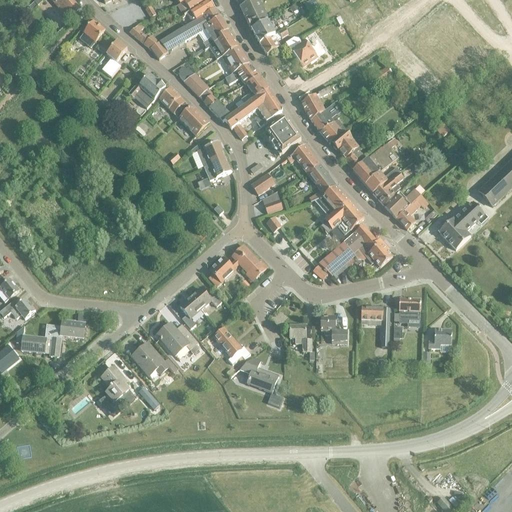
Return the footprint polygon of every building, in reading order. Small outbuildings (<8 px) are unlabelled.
[(69,0),(61,0),(55,6),(69,23),(80,12),(69,0)] [(180,5),(177,8),(183,18),(188,15),(209,1),(207,0),(188,0),(187,1),(182,4),(180,5)] [(235,0),(240,9),(254,1),(253,0),(235,0)] [(254,1),(240,9),(250,30),(266,21),(256,0),(254,1)] [(188,15),(193,23),(194,24),(197,22),(215,11),(209,1),(188,15)] [(312,1),(308,3),(312,11),(317,8),(312,1)] [(300,4),(290,9),(293,14),(299,11),(298,10),(302,8),(300,4)] [(150,19),(155,16),(150,7),(145,11),(150,19)] [(158,44),(150,51),(151,52),(159,61),(168,55),(167,53),(199,36),(205,44),(203,45),(207,51),(209,49),(214,46),(214,45),(220,41),(218,39),(228,33),(215,11),(197,22),(194,24),(179,32),(158,44)] [(434,43),(444,57),(477,33),(467,19),(434,43)] [(105,33),(89,20),(80,31),(84,35),(79,41),(91,50),(105,33)] [(259,46),(275,37),(268,23),(251,31),(259,46)] [(129,35),(139,43),(143,37),(139,34),(144,29),(140,25),(135,30),(129,35)] [(275,37),(259,46),(266,57),(280,49),(276,43),(281,40),(282,41),(289,37),(285,31),(275,37)] [(222,59),(238,49),(228,33),(218,39),(220,41),(214,45),(214,46),(209,49),(217,61),(222,59)] [(150,51),(158,44),(151,38),(148,41),(143,37),(139,43),(150,51)] [(315,60),(325,53),(321,47),(311,54),(309,50),(311,49),(306,41),(301,45),(298,40),(293,40),(286,45),(302,69),(310,64),(310,65),(316,61),(315,60)] [(116,64),(127,51),(117,43),(106,56),(111,60),(105,67),(109,70),(105,75),(110,79),(120,68),(116,64)] [(193,45),(185,48),(188,54),(195,51),(193,45)] [(100,47),(96,51),(103,57),(106,52),(100,47)] [(238,49),(222,59),(232,76),(249,65),(239,49),(238,49)] [(173,69),(183,64),(180,59),(170,64),(173,69)] [(217,63),(210,66),(215,79),(223,76),(217,63)] [(232,76),(225,80),(229,86),(239,81),(244,87),(259,78),(249,65),(232,76)] [(180,75),(178,76),(183,83),(193,76),(189,69),(185,71),(184,69),(179,73),(180,75)] [(380,82),(381,84),(392,77),(386,69),(374,77),(378,83),(380,82)] [(135,88),(127,97),(133,101),(136,97),(149,108),(154,103),(164,90),(156,83),(148,76),(138,89),(135,87),(134,88),(135,88)] [(191,78),(184,83),(188,88),(195,84),(191,78)] [(245,86),(244,87),(244,88),(245,87),(251,96),(247,98),(246,97),(243,100),(241,101),(244,107),(268,91),(259,78),(245,86)] [(202,83),(190,90),(199,99),(203,95),(208,89),(202,83)] [(319,117),(324,113),(318,101),(321,100),(321,99),(331,93),(329,89),(319,95),(319,96),(316,98),(315,96),(300,105),(311,123),(319,117)] [(178,121),(190,109),(179,99),(179,98),(170,90),(158,101),(178,120),(178,121)] [(230,117),(224,122),(231,132),(233,131),(242,142),(247,138),(239,126),(254,114),(257,118),(254,120),(260,129),(272,120),(273,121),(281,115),(282,111),(268,91),(244,107),(230,117)] [(408,91),(402,98),(410,106),(418,98),(412,92),(410,94),(408,91)] [(199,99),(198,99),(203,104),(210,97),(206,93),(203,95),(199,99)] [(216,103),(210,97),(203,104),(208,109),(216,103)] [(118,98),(110,107),(114,110),(121,101),(118,98)] [(216,103),(208,109),(208,110),(222,124),(224,122),(230,117),(216,103)] [(319,117),(311,123),(318,131),(321,135),(334,124),(331,122),(333,120),(336,117),(341,114),(340,114),(343,112),(336,104),(324,113),(319,117)] [(190,109),(178,121),(196,138),(209,125),(191,108),(190,109)] [(281,115),(273,121),(276,125),(265,133),(270,141),(268,142),(271,146),(293,130),(285,119),(284,120),(281,115)] [(339,120),(336,117),(333,120),(331,122),(334,124),(321,135),(329,146),(331,144),(345,132),(337,122),(339,120)] [(443,124),(435,130),(442,139),(449,133),(443,124)] [(301,142),(293,130),(271,146),(274,150),(276,148),(281,156),(301,142)] [(351,170),(359,164),(359,163),(362,161),(361,160),(362,158),(359,155),(357,155),(356,154),(359,151),(345,135),(332,147),(333,147),(332,149),(335,152),(337,152),(338,153),(344,160),(343,161),(351,170)] [(452,136),(445,141),(450,146),(456,141),(452,136)] [(367,160),(352,172),(364,187),(371,181),(378,175),(392,164),(398,160),(391,150),(397,145),(394,140),(387,145),(382,150),(381,149),(367,160)] [(225,159),(219,144),(202,151),(201,152),(197,153),(203,168),(225,159)] [(198,147),(190,153),(191,156),(197,153),(201,152),(198,147)] [(307,177),(320,167),(304,147),(286,160),(287,162),(288,163),(290,165),(295,161),(307,177)] [(460,147),(454,152),(459,158),(461,157),(463,159),(467,156),(465,153),(460,147)] [(175,155),(168,161),(173,167),(180,160),(175,155)] [(187,158),(192,174),(198,172),(193,156),(187,158)] [(231,174),(225,159),(203,168),(209,183),(215,181),(231,174)] [(511,162),(509,165),(478,195),(491,209),(511,189),(511,162)] [(258,165),(250,171),(253,175),(261,169),(258,165)] [(320,167),(307,177),(324,198),(336,187),(328,178),(321,169),(320,167)] [(364,187),(372,196),(379,189),(384,185),(398,175),(399,174),(396,170),(383,181),(378,175),(371,181),(364,187)] [(379,189),(372,196),(382,208),(393,197),(393,196),(400,190),(396,186),(402,181),(398,175),(384,185),(379,189)] [(267,176),(251,187),(258,197),(274,186),(267,176)] [(319,201),(314,203),(328,220),(334,214),(335,215),(349,203),(336,187),(324,198),(322,199),(319,201)] [(407,209),(420,197),(416,192),(406,202),(398,194),(384,208),(395,220),(407,209)] [(422,209),(427,204),(420,197),(407,209),(395,220),(407,232),(413,225),(408,219),(420,207),(422,209)] [(279,202),(265,207),(268,215),(282,211),(279,202)] [(328,220),(325,222),(333,232),(336,230),(344,238),(359,225),(364,221),(349,203),(335,215),(334,214),(328,220)] [(464,234),(481,219),(482,217),(478,212),(479,211),(476,209),(476,210),(471,205),(453,222),(452,221),(438,234),(454,252),(469,239),(464,234)] [(218,208),(214,212),(219,217),(224,213),(218,208)] [(428,224),(436,217),(433,213),(424,220),(428,224)] [(272,235),(280,229),(273,220),(265,226),(272,235)] [(363,262),(365,260),(370,267),(373,264),(378,270),(391,260),(386,254),(388,252),(379,242),(375,245),(362,228),(318,265),(331,278),(354,259),(357,261),(363,262)] [(232,265),(236,269),(239,266),(247,275),(245,277),(251,284),(266,270),(260,263),(258,265),(243,249),(232,259),(235,263),(232,265)] [(236,269),(232,265),(229,268),(223,261),(209,274),(212,277),(208,281),(216,289),(234,273),(233,272),(236,269)] [(322,282),(326,278),(317,269),(312,274),(322,282)] [(5,284),(2,280),(0,281),(0,290),(8,301),(18,293),(9,281),(5,284)] [(245,282),(241,286),(247,292),(251,289),(245,282)] [(191,300),(201,311),(210,304),(215,310),(221,306),(212,295),(207,299),(201,292),(191,300)] [(4,310),(14,302),(11,299),(1,307),(4,310)] [(201,311),(191,300),(179,310),(186,318),(181,322),(190,332),(195,328),(189,321),(201,311)] [(35,314),(25,302),(18,307),(14,302),(4,310),(0,313),(0,316),(3,321),(10,315),(16,322),(21,318),(24,322),(35,314)] [(420,302),(399,302),(398,313),(399,313),(399,321),(419,322),(420,302)] [(388,334),(389,311),(360,310),(360,322),(381,323),(381,334),(388,334)] [(346,346),(346,333),(334,333),(334,320),(320,321),(320,333),(324,333),(324,338),(331,338),(331,343),(338,343),(338,346),(346,346)] [(46,329),(45,342),(52,343),(52,342),(60,342),(60,338),(83,340),(84,326),(62,324),(61,330),(46,329)] [(189,353),(197,346),(183,331),(178,335),(170,326),(156,337),(174,358),(185,349),(189,353)] [(16,335),(15,345),(21,345),(21,354),(44,356),(44,355),(50,356),(50,359),(58,360),(60,342),(52,342),(52,343),(45,342),(23,340),(24,328),(16,335)] [(313,363),(313,355),(310,355),(310,343),(305,343),(305,328),(289,328),(289,341),(294,341),(294,346),(302,346),(302,355),(308,355),(308,363),(313,363)] [(394,330),(394,342),(402,342),(402,330),(394,330)] [(244,362),(249,357),(242,349),(240,351),(222,331),(212,340),(230,360),(227,362),(232,368),(241,359),(244,362)] [(428,344),(428,350),(440,351),(440,347),(451,348),(451,333),(434,332),(434,344),(428,344)] [(7,347),(0,352),(0,374),(18,360),(7,347)] [(168,370),(164,366),(155,355),(149,359),(142,350),(131,359),(148,379),(155,373),(159,378),(168,370)] [(271,394),(276,379),(265,375),(264,379),(254,375),(259,364),(255,362),(251,361),(239,372),(250,376),(246,386),(271,394)] [(107,395),(100,402),(113,418),(135,399),(129,392),(128,393),(120,384),(122,382),(113,370),(102,379),(111,390),(106,394),(107,395)] [(231,371),(226,375),(230,379),(235,375),(231,371)] [(143,391),(139,395),(149,407),(153,412),(159,408),(144,391),(143,391)] [(454,511),(444,500),(437,505),(443,511),(454,511)]
